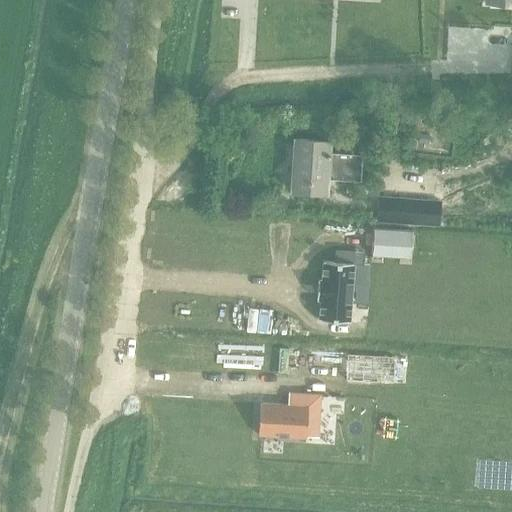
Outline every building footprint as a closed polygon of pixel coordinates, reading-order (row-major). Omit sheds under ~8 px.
[(421,134),(420,142),(428,143),(429,135),(421,134)] [(290,190),(326,192),(327,179),(360,181),(361,155),(329,153),(329,142),(294,140),(290,190)] [(379,197),(377,221),(438,226),(440,201),(379,197)] [(367,228),(366,256),(407,259),(408,230),(367,228)] [(318,280),(316,299),(320,300),(319,319),(349,321),(352,284),(361,284),(362,264),(353,263),(354,252),(335,250),(334,262),(323,261),(321,280),(318,280)] [(362,309),(511,316),(511,278),(364,272),(362,309)] [(258,405),(256,437),(302,440),(303,433),(317,433),(318,395),(286,393),(286,407),(258,405)]
